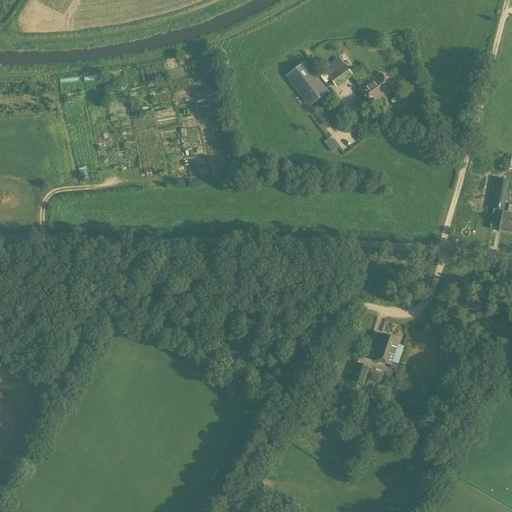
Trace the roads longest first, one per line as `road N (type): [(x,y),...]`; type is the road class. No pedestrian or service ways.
road 1 (unclassified): [(0,238),(264,239),(511,257)]
road 2 (track): [(408,315),(428,300),(505,0)]
